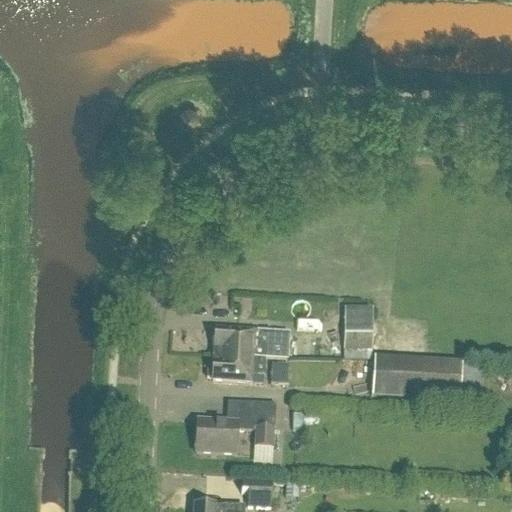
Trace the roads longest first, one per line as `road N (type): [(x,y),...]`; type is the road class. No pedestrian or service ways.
road 1 (tertiary): [(319,132),(267,154),(202,205),(176,240),(149,345),(142,511)]
road 2 (tertiary): [(511,131),(319,132)]
road 3 (unclassified): [(319,132),(323,0)]
